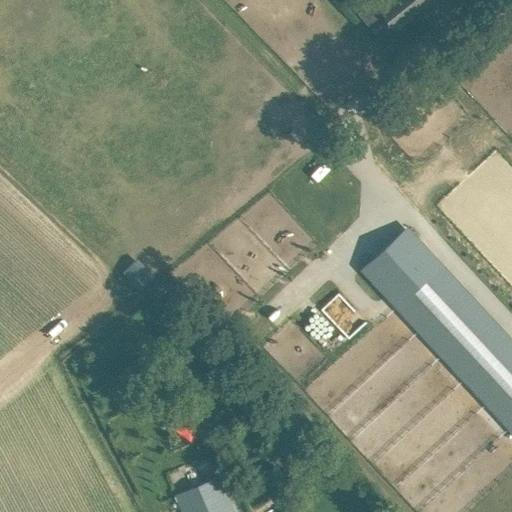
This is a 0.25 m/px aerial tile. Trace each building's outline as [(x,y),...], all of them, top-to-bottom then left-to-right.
[(372,1),(358,13),(378,37),(391,26),(394,29),(429,0),(389,0),(379,9),(372,1)] [(511,345),(411,237),(369,275),(511,428),(511,345)] [(276,393),(271,397),(261,405),(285,432),(296,423),(299,420),(276,393)] [(232,471),(221,476),(225,486),(237,481),(232,471)] [(175,494),(182,511),(232,511),(218,476),(175,494)]
